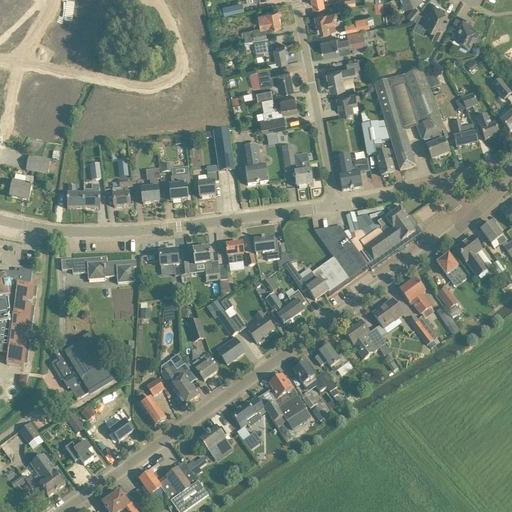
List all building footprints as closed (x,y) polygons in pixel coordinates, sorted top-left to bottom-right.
[(13,0),(7,6),(19,20),(26,13),(13,0)] [(27,0),(13,0),(26,13),(33,6),(27,0)] [(172,0),(177,9),(175,10),(179,19),(196,12),(192,4),(199,0),(198,0),(172,0)] [(374,3),(375,12),(383,11),(382,2),(374,3)] [(237,3),(223,6),(223,7),(224,13),(224,14),(239,11),(237,3)] [(419,11),(415,19),(421,22),(429,26),(426,32),(439,39),(447,21),(446,23),(441,20),(445,11),(432,5),(429,12),(426,11),(425,14),(419,11)] [(7,6),(0,12),(0,13),(12,26),(19,20),(7,6)] [(408,15),(413,19),(420,9),(416,6),(408,15)] [(263,26),(263,27),(265,27),(270,26),(281,24),(278,9),(267,11),(267,12),(260,13),(263,26)] [(61,13),(55,23),(76,35),(85,19),(71,10),(67,17),(61,13)] [(326,12),(315,15),(319,33),(336,29),(335,23),(338,22),(336,11),(326,13),(326,12)] [(0,13),(0,27),(5,33),(12,26),(0,13)] [(357,22),(345,24),(346,31),(369,26),(367,17),(356,19),(357,22)] [(462,41),(460,44),(468,48),(473,39),(475,40),(479,31),(469,27),(471,23),(463,19),(458,28),(456,27),(452,36),(462,41)] [(55,23),(49,32),(56,36),(52,43),(66,51),(76,35),(55,23)] [(263,26),(243,30),(245,41),(247,40),(247,41),(267,37),(265,27),(263,27),(263,26)] [(375,31),(374,28),(347,33),(348,38),(337,40),(336,37),(320,41),(323,55),(339,52),(339,48),(350,46),(350,48),(366,45),(365,40),(374,38),(373,32),(375,31)] [(197,44),(188,47),(195,70),(198,69),(200,77),(212,74),(209,66),(211,66),(208,54),(214,53),(208,33),(195,37),(197,44)] [(269,48),(267,39),(254,41),(257,55),(263,54),(263,57),(266,56),(267,58),(268,63),(287,59),(285,45),(269,48)] [(360,68),(358,60),(347,62),(348,68),(327,72),(330,90),(345,88),(343,76),(356,74),(355,69),(360,68)] [(249,73),(252,88),(272,84),(272,83),(280,82),(282,89),(293,87),(290,72),(279,74),(279,75),(271,77),(269,69),(249,73)] [(385,122),(390,141),(391,141),(400,172),(416,168),(404,130),(416,127),(420,137),(444,128),(442,123),(429,91),(425,79),(422,71),(386,82),(385,79),(380,81),(381,83),(375,85),(385,122)] [(435,75),(425,79),(429,91),(440,86),(435,75)] [(31,90),(28,102),(34,103),(35,98),(47,101),(51,80),(39,78),(37,91),(31,90)] [(51,80),(47,101),(59,103),(58,108),(65,109),(67,97),(61,96),(64,83),(51,80)] [(511,95),(499,80),(492,86),(504,100),(511,95)] [(183,85),(172,90),(181,108),(178,109),(185,123),(200,116),(197,110),(199,109),(191,94),(188,96),(183,85)] [(105,102),(103,108),(106,109),(105,116),(129,121),(130,107),(118,105),(121,94),(110,92),(107,103),(105,102)] [(337,97),(340,114),(353,111),(352,105),(357,104),(355,93),(337,97)] [(477,106),(473,95),(465,98),(464,94),(460,96),(461,100),(460,100),(466,111),(477,106)] [(226,106),(223,96),(211,99),(214,109),(226,106)] [(281,100),(281,101),(274,102),(273,97),(262,99),(265,111),(263,112),(264,119),(261,120),(263,131),(286,127),(283,112),(297,109),(295,97),(281,100)] [(511,111),(511,113),(501,123),(509,134),(511,131),(511,105),(509,108),(511,111)] [(20,117),(17,130),(37,134),(40,121),(45,122),(46,116),(34,114),(33,120),(20,117)] [(485,143),(499,137),(495,126),(489,128),(485,118),(477,121),(485,143)] [(442,123),(444,128),(446,135),(454,132),(456,131),(457,138),(454,139),(456,149),(478,144),(473,126),(461,129),(459,122),(452,123),(451,119),(442,123)] [(390,141),(385,122),(362,126),(367,157),(375,155),(382,178),(394,174),(388,152),(383,154),(382,143),(390,141)] [(448,141),(446,135),(444,128),(420,137),(421,140),(426,142),(432,140),(434,146),(427,148),(432,162),(449,155),(445,142),(448,141)] [(214,133),(218,168),(218,173),(235,171),(230,131),(214,133)] [(184,137),(175,137),(174,145),(184,146),(184,137)] [(282,148),(284,168),(296,166),(293,146),(282,148)] [(248,187),(268,183),(265,167),(260,167),(257,147),(243,150),(246,169),(245,169),(248,187)] [(350,156),(337,158),(340,177),(342,192),(362,189),(359,173),(358,173),(353,174),(350,156)] [(26,172),(47,176),(50,161),(29,157),(26,172)] [(303,173),(295,174),(297,188),(313,186),(311,172),(310,172),(309,164),(302,165),(303,173)] [(99,165),(89,167),(91,182),(101,180),(99,165)] [(173,173),(172,165),(160,166),(161,174),(173,173)] [(127,168),(118,169),(119,179),(128,178),(127,168)] [(219,183),(218,173),(218,168),(207,169),(207,175),(208,184),(198,185),(200,199),(216,197),(214,184),(219,183)] [(160,181),(159,171),(146,172),(147,182),(150,182),(151,190),(142,191),(143,205),(159,204),(158,189),(157,181),(160,181)] [(190,186),(189,177),(170,179),(171,188),(170,188),(171,202),(188,201),(186,186),(190,186)] [(10,198),(29,202),(34,179),(27,178),(25,186),(13,184),(10,198)] [(130,207),(128,189),(132,189),(131,180),(120,182),(120,190),(112,191),(114,209),(130,207)] [(67,210),(84,210),(84,196),(76,196),(76,187),(69,187),(69,196),(67,196),(67,210)] [(84,210),(100,210),(100,196),(99,196),(99,187),(92,187),(92,196),(84,196),(84,210)] [(397,203),(390,208),(394,214),(401,209),(397,203)] [(353,241),(350,243),(368,267),(371,272),(398,253),(397,251),(403,247),(404,249),(423,235),(411,217),(408,219),(401,209),(394,214),(386,220),(384,218),(377,223),(381,228),(381,232),(377,231),(368,238),(366,237),(362,233),(360,232),(359,232),(354,216),(346,218),(353,241)] [(511,227),(511,209),(503,216),(511,227)] [(501,238),(502,237),(492,224),(481,232),(491,245),(497,241),(500,246),(505,243),(501,238)] [(334,259),(315,272),(329,292),(328,293),(329,295),(327,297),(328,297),(330,295),(329,294),(366,268),(368,267),(350,243),(344,234),(340,228),(314,233),(334,259)] [(472,239),(456,251),(466,263),(478,278),(493,267),(481,251),(472,239)] [(257,255),(267,254),(268,262),(279,260),(277,245),(274,246),(273,240),(264,241),(262,241),(255,242),(257,255)] [(511,243),(503,249),(511,260),(511,243)] [(243,264),(242,256),(244,255),(242,244),(226,246),(229,266),(243,264)] [(220,282),(219,271),(213,272),(210,248),(209,248),(210,249),(193,251),(193,250),(195,266),(205,265),(206,272),(205,272),(206,284),(220,282)] [(177,252),(159,254),(160,264),(161,269),(173,267),(175,277),(181,277),(182,284),(190,283),(189,276),(189,275),(189,267),(188,265),(179,266),(177,252)] [(246,258),(248,268),(256,266),(253,256),(251,256),(251,255),(250,255),(248,255),(247,256),(248,257),(246,258)] [(277,263),(278,272),(284,268),(289,264),(287,255),(281,256),(281,262),(277,263)] [(449,256),(437,265),(447,277),(451,283),(457,278),(462,284),(466,281),(462,275),(458,269),(449,256)] [(75,276),(88,275),(88,282),(105,281),(105,279),(117,278),(118,285),(134,284),(133,269),(136,269),(136,262),(107,264),(107,259),(74,261),(75,276)] [(219,267),(219,271),(220,282),(228,281),(227,267),(219,267)] [(31,308),(33,298),(35,298),(36,289),(34,288),(35,281),(32,281),(33,273),(26,272),(21,271),(19,270),(19,274),(11,273),(4,273),(5,277),(0,277),(0,353),(8,354),(7,365),(23,367),(24,365),(26,365),(29,341),(27,340),(28,331),(31,331),(34,308),(31,308)] [(315,302),(328,293),(329,292),(315,272),(302,281),(303,282),(297,286),(302,294),(307,291),(315,302)] [(498,277),(506,288),(511,284),(504,273),(498,277)] [(257,285),(263,298),(277,292),(271,279),(257,285)] [(421,296),(425,293),(416,281),(400,293),(409,305),(410,305),(411,307),(413,306),(421,316),(431,309),(421,296)] [(112,299),(111,287),(102,287),(103,299),(112,299)] [(435,293),(449,311),(458,305),(444,287),(435,293)] [(289,299),(284,303),(287,311),(288,313),(286,315),(291,321),(305,312),(302,307),(306,304),(300,295),(298,293),(289,299)] [(274,296),(266,301),(274,312),(271,314),(275,319),(278,324),(281,322),(284,327),(286,325),(287,327),(291,324),(290,322),(291,321),(286,315),(288,313),(287,311),(285,308),(284,310),(274,296)] [(220,304),(226,312),(233,308),(227,299),(220,304)] [(165,321),(174,321),(173,302),(164,303),(165,321)] [(376,330),(381,338),(401,324),(398,320),(403,316),(392,302),(373,316),(381,326),(376,330)] [(452,320),(460,315),(454,307),(447,313),(452,320)] [(437,312),(452,336),(459,332),(443,308),(437,312)] [(229,319),(225,313),(217,319),(232,339),(239,333),(229,319)] [(264,339),(274,331),(261,314),(256,317),(260,323),(248,332),(257,345),(265,340),(264,339)] [(246,329),(236,315),(229,319),(239,333),(246,329)] [(417,321),(433,342),(439,338),(423,317),(417,321)] [(409,323),(428,347),(433,342),(417,321),(415,318),(409,323)] [(205,340),(199,322),(189,326),(194,343),(205,340)] [(353,346),(364,361),(374,353),(364,338),(369,334),(361,323),(344,335),(353,347),(353,346)] [(58,361),(53,364),(52,366),(62,382),(64,381),(77,402),(89,394),(90,395),(112,382),(100,363),(107,359),(91,334),(67,348),(66,347),(54,354),(58,361)] [(227,366),(245,354),(235,341),(224,349),(225,350),(219,354),(227,366)] [(379,350),(384,357),(387,355),(392,362),(395,360),(385,345),(379,350)] [(327,364),(330,369),(333,367),(337,373),(349,364),(342,355),(337,359),(328,347),(319,354),(321,356),(315,360),(321,369),(327,364)] [(192,366),(204,383),(217,374),(210,363),(209,363),(205,357),(192,366)] [(191,384),(196,381),(185,366),(177,372),(171,363),(162,369),(162,375),(178,399),(176,401),(181,409),(184,407),(184,408),(200,397),(191,384)] [(327,389),(325,386),(320,380),(317,382),(305,364),(293,372),(306,390),(313,385),(320,394),(327,389)] [(272,390),(258,400),(267,413),(277,428),(284,423),(282,419),(284,418),(287,422),(292,430),(304,423),(299,415),(305,410),(306,410),(294,390),(289,383),(287,384),(283,377),(269,386),(272,390)] [(164,391),(157,381),(146,389),(153,398),(164,391)] [(331,381),(325,386),(327,389),(331,393),(335,390),(337,389),(331,381)] [(331,393),(330,393),(334,399),(339,395),(335,390),(331,393)] [(302,398),(310,410),(317,405),(309,393),(302,398)] [(257,398),(231,417),(241,430),(248,425),(246,422),(258,414),(260,418),(265,414),(267,413),(258,400),(257,398)] [(151,399),(140,407),(155,428),(166,420),(156,406),(151,399)] [(112,404),(101,411),(105,416),(110,423),(114,430),(111,432),(113,435),(119,443),(133,434),(127,425),(125,422),(124,423),(120,416),(120,415),(115,409),(112,404)] [(85,430),(73,415),(67,420),(78,435),(85,430)] [(40,437),(31,424),(19,433),(28,446),(40,437)] [(216,428),(199,440),(213,458),(229,446),(216,428)] [(255,434),(243,442),(250,453),(262,445),(255,434)] [(8,443),(1,446),(5,456),(12,454),(8,443)] [(78,449),(74,443),(65,450),(75,464),(80,461),(85,467),(94,461),(89,454),(92,452),(87,444),(83,446),(78,449)] [(49,499),(65,486),(55,473),(44,457),(31,466),(39,477),(35,480),(49,499)] [(203,459),(188,468),(192,473),(206,463),(203,459)] [(176,511),(188,511),(208,498),(185,465),(158,484),(151,474),(140,482),(151,497),(161,490),(176,511)] [(120,493),(103,505),(107,511),(136,511),(132,506),(130,507),(120,493)]
